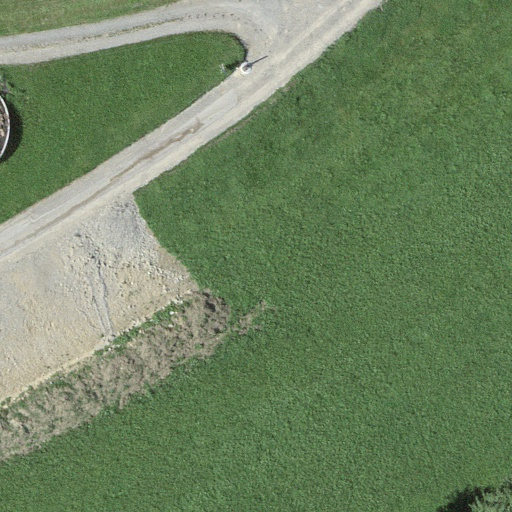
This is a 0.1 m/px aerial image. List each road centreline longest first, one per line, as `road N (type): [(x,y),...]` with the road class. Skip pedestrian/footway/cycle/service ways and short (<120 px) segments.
road 1 (unclassified): [(0,254),(144,166),(356,0)]
road 2 (track): [(314,36),(266,13),(211,12),(0,52)]
